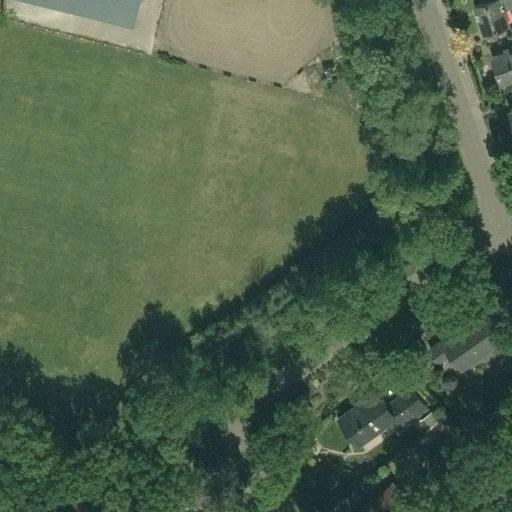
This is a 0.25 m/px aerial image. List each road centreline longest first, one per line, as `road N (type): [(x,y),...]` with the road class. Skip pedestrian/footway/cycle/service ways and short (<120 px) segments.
road 1 (residential): [(279,511),(240,461),(234,440),(249,403),(503,225)]
road 2 (residential): [(503,225),(423,0)]
